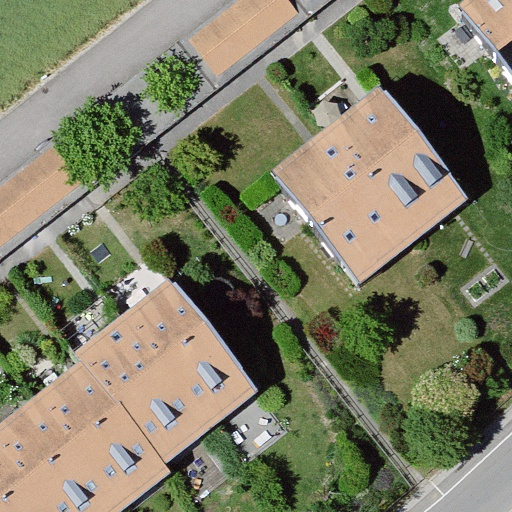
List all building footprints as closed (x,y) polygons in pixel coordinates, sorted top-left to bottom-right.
[(294,31),(270,0),(256,0),(186,52),(214,89),(294,31)] [(511,0),(475,0),(447,22),(511,104),(511,0)] [(372,102),(260,188),(346,299),(458,214),(372,102)] [(49,159),(0,195),(0,260),(80,202),(49,159)] [(0,511),(136,511),(165,491),(159,478),(240,406),(161,292),(61,367),(69,377),(0,426),(0,511)]
